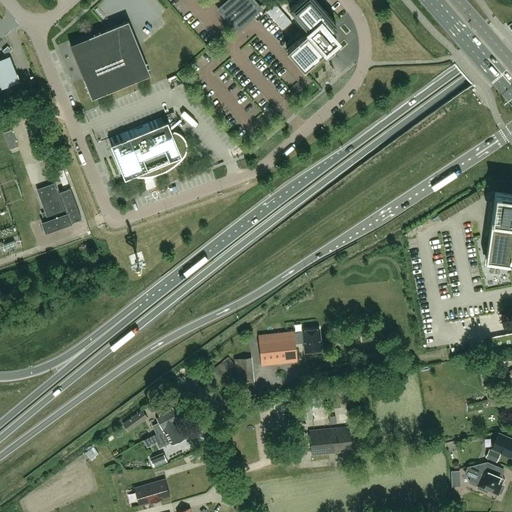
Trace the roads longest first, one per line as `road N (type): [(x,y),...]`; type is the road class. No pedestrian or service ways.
road 1 (trunk): [(0,438),(256,233),(511,45)]
road 2 (trunk): [(0,456),(153,347),(281,278),(511,127)]
road 3 (trunk): [(511,32),(140,309)]
road 4 (unclassified): [(114,218),(259,170),(351,90),(365,43),(344,0)]
road 5 (track): [(202,405),(344,370),(445,357)]
road 6 (unknown): [(76,136),(161,99),(198,117),(243,176)]
road 7 (unclassified): [(33,29),(114,218)]
road 8 (trunk): [(140,309),(0,424)]
road 9 (trunk): [(140,309),(52,364),(0,377)]
road 10 (residential): [(242,511),(186,373)]
road 11 (primary): [(427,0),(511,95)]
